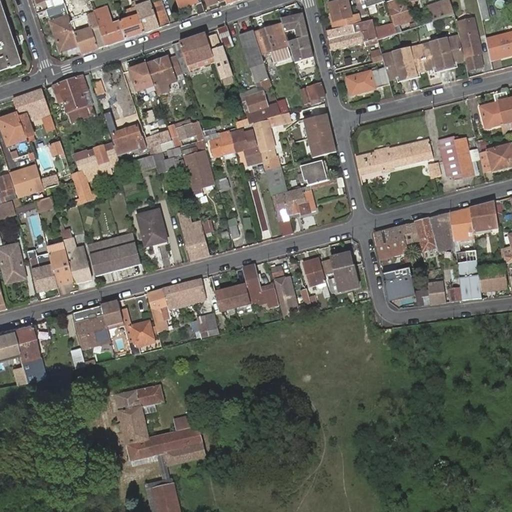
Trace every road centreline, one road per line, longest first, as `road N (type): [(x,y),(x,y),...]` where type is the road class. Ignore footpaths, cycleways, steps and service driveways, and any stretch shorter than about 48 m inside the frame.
road 1 (residential): [(0,323),(364,228)]
road 2 (residential): [(50,75),(280,0)]
road 3 (residential): [(364,228),(381,308),(392,318),(511,304)]
road 4 (residential): [(342,120),(511,77)]
road 5 (residential): [(364,228),(511,188)]
road 6 (residential): [(311,0),(342,120)]
